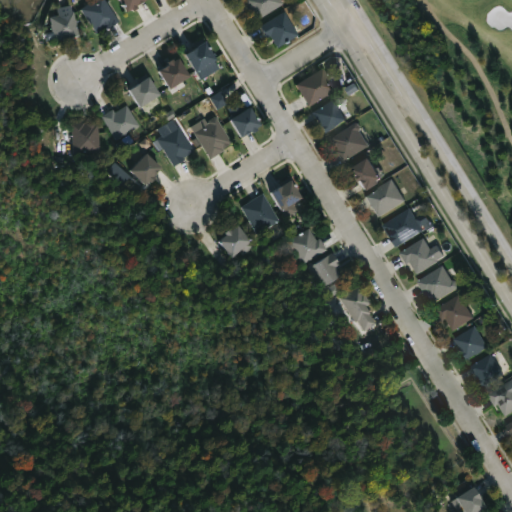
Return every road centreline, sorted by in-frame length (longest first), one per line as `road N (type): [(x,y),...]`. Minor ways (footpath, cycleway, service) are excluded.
road 1 (residential): [(206,0),(511,489)]
road 2 (tertiary): [(324,0),(511,305)]
road 3 (tertiary): [(511,264),(348,0)]
road 4 (residential): [(204,0),(76,82)]
